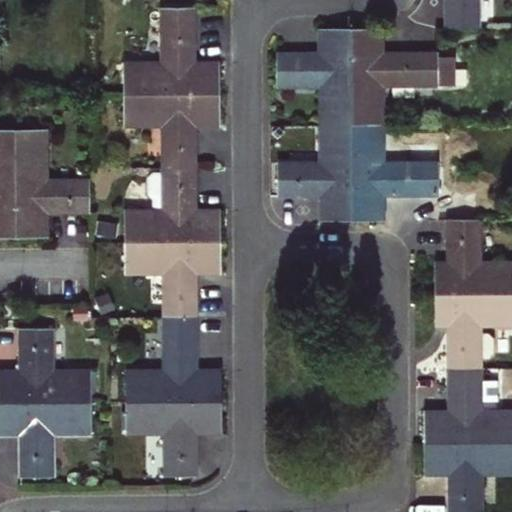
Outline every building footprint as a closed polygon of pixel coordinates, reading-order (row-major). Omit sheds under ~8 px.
[(446,0),(446,28),(478,28),(477,0),(446,0)] [(124,95),(219,95),(219,66),(194,66),(195,8),(163,8),(162,65),(124,65),(124,95)] [(351,125),(351,28),(324,28),(324,55),(278,54),(277,86),(321,86),(321,125),(351,125)] [(379,28),(351,28),(351,125),(383,124),(383,86),(438,86),(438,54),(378,54),(379,28)] [(219,122),(219,95),(124,95),(124,125),(164,125),(164,170),(196,169),(196,122),(219,122)] [(383,124),(351,125),(352,220),(380,220),(380,196),(439,196),(439,163),(383,163),(383,124)] [(324,220),(352,220),(351,125),(321,125),(321,164),(278,164),(277,196),(324,196),(324,220)] [(0,237),(16,237),(15,130),(0,130),(0,237)] [(15,130),(16,237),(45,237),(45,213),(91,212),(91,180),(47,181),(46,130),(15,130)] [(125,241),(221,240),(220,214),(196,214),(196,169),(164,170),(164,211),(125,212),(125,241)] [(435,266),(435,293),(511,293),(511,263),(478,263),(478,219),(448,219),(448,266),(435,266)] [(221,270),(221,240),(125,241),(125,273),(165,273),(165,316),(197,316),(197,270),(221,270)] [(448,322),(448,368),(480,368),(480,326),(511,325),(511,293),(435,293),(435,322),(448,322)] [(126,371),(126,403),(222,402),(222,372),(197,372),(197,316),(165,316),(165,371),(126,371)] [(0,376),(0,403),(91,403),(91,372),(52,373),(52,329),(20,329),(20,376),(0,376)] [(423,414),(424,443),(511,442),(511,409),(480,410),(480,368),(448,368),(449,414),(423,414)] [(222,429),(222,402),(126,403),(126,433),(166,433),(166,476),(198,476),(198,429),(222,429)] [(91,403),(0,403),(0,432),(21,432),(21,476),(53,476),(53,434),(91,434),(91,403)] [(511,473),(511,442),(424,443),(424,471),(449,471),(449,511),(480,511),(480,474),(511,473)]
